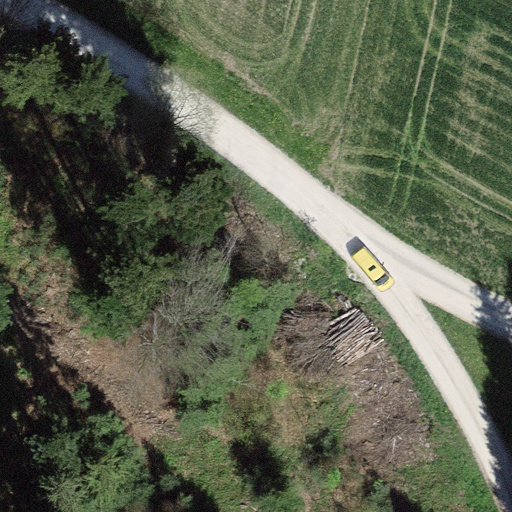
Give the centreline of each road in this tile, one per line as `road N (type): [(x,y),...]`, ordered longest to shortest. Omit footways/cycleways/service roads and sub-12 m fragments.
road 1 (track): [(16,0),(72,29),(327,219),(511,312)]
road 2 (track): [(511,501),(464,405),(327,219)]
